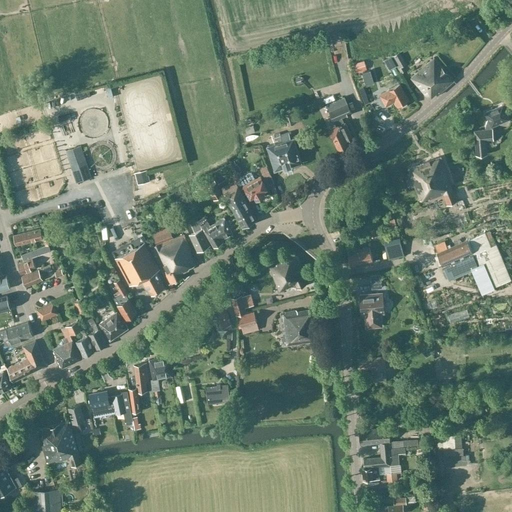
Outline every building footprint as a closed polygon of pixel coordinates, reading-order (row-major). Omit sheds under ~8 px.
[(434,57),(430,61),(412,77),(429,98),(435,93),(437,95),(454,80),(434,57)] [(363,73),(367,85),(374,83),(370,71),(363,73)] [(379,79),(383,87),(396,80),(391,72),(379,79)] [(323,94),(321,87),(310,89),(313,99),(336,93),(333,83),(323,85),(325,93),(323,94)] [(395,100),(398,106),(409,100),(400,84),(381,95),(386,105),(395,100)] [(348,104),(345,105),(343,99),(329,105),(331,111),(330,111),(334,121),(337,126),(330,129),(334,137),(339,146),(340,147),(346,144),(347,142),(353,139),(345,122),(344,123),(342,117),(352,113),(348,104)] [(320,104),(314,105),(317,114),(323,112),(320,104)] [(488,154),(487,141),(494,140),(493,129),(492,127),(510,119),(503,104),(485,112),(488,119),(486,124),(485,130),(475,130),(477,155),(488,154)] [(286,119),(288,126),(295,123),(293,117),(286,119)] [(254,125),(245,127),(247,135),(256,133),(254,125)] [(276,140),(278,139),(279,142),(268,145),(275,170),(285,167),(285,168),(292,166),(292,165),(301,162),(294,137),(291,138),(289,132),(281,135),(280,133),(274,134),(275,137),(276,140)] [(67,152),(77,182),(92,178),(82,147),(67,152)] [(447,205),(451,203),(457,201),(453,190),(441,156),(409,168),(420,200),(429,197),(430,199),(443,194),(447,205)] [(265,177),(264,177),(266,179),(271,176),(267,166),(261,170),(265,177)] [(146,170),(135,173),(138,184),(149,182),(146,170)] [(240,177),(236,171),(231,174),(238,186),(243,183),(240,177)] [(256,179),(252,171),(240,177),(243,183),(251,197),(255,195),(257,199),(265,194),(263,191),(267,189),(261,176),(256,179)] [(207,187),(214,200),(223,195),(216,182),(207,187)] [(257,219),(238,186),(224,193),(243,227),(257,219)] [(174,199),(177,207),(182,205),(178,197),(174,199)] [(511,212),(500,216),(502,225),(510,222),(511,227),(511,226),(511,212)] [(214,245),(223,240),(222,239),(233,232),(224,217),(211,225),(205,216),(199,220),(202,225),(204,229),(205,228),(214,245)] [(210,244),(199,221),(191,224),(195,232),(190,234),(193,240),(197,251),(210,244)] [(185,235),(160,244),(160,243),(174,237),(169,225),(152,232),(158,244),(151,247),(165,275),(170,283),(172,282),(183,276),(181,273),(189,269),(189,268),(196,264),(190,251),(191,250),(185,235)] [(14,235),(16,245),(43,239),(41,229),(14,235)] [(511,278),(497,244),(491,247),(485,232),(438,253),(449,278),(479,265),(489,290),(511,279),(511,278)] [(156,271),(160,269),(145,242),(147,241),(142,233),(137,236),(141,244),(116,258),(130,285),(141,279),(144,284),(146,283),(152,295),(165,288),(156,271)] [(400,237),(384,240),(389,259),(405,256),(400,237)] [(37,269),(33,258),(39,256),(52,251),(49,245),(36,250),(37,251),(22,255),(24,261),(18,263),(22,274),(37,269)] [(370,247),(348,251),(351,265),(360,264),(361,265),(365,264),(366,262),(375,260),(374,255),(372,255),(370,247)] [(0,290),(6,289),(10,288),(7,274),(3,275),(0,265),(3,265),(0,255),(0,290)] [(309,283),(296,259),(288,262),(284,256),(270,263),(273,270),(271,270),(279,292),(296,284),(297,288),(309,283)] [(44,268),(22,276),(26,286),(43,280),(41,274),(46,273),(44,268)] [(381,273),(370,274),(371,288),(382,287),(381,273)] [(137,312),(126,294),(128,293),(120,279),(115,282),(120,291),(114,294),(120,304),(118,305),(126,319),(137,312)] [(384,313),(382,293),(360,295),(362,315),(365,315),(366,325),(368,325),(372,328),(376,327),(379,324),(381,323),(380,313),(384,313)] [(0,311),(11,308),(7,295),(0,296),(0,311)] [(231,324),(223,295),(210,300),(216,318),(214,319),(217,328),(231,324)] [(237,315),(246,312),(242,295),(232,297),(237,315)] [(87,310),(82,299),(75,302),(80,313),(87,310)] [(59,314),(54,302),(37,310),(39,316),(40,316),(43,321),(59,314)] [(281,314),(285,345),(317,340),(314,316),(311,317),(309,309),(298,311),(296,310),(286,312),(286,313),(281,314)] [(128,327),(117,311),(100,323),(111,339),(128,327)] [(254,312),(239,316),(242,329),(258,325),(254,312)] [(89,319),(92,325),(95,331),(89,334),(96,348),(106,343),(99,329),(93,317),(89,319)] [(63,338),(66,343),(54,349),(62,366),(63,367),(82,358),(70,334),(84,328),(82,322),(81,322),(80,320),(78,321),(78,320),(62,328),(66,337),(63,338)] [(12,345),(21,342),(21,340),(34,335),(28,321),(0,330),(0,337),(0,338),(5,337),(7,344),(12,343),(12,345)] [(95,350),(88,335),(76,341),(84,356),(88,354),(89,355),(93,353),(93,352),(93,351),(95,350)] [(13,381),(46,365),(36,340),(23,345),(28,357),(7,368),(13,381)] [(154,390),(158,390),(160,389),(158,378),(173,375),(169,355),(150,359),(154,379),(152,380),(153,390),(154,390)] [(387,381),(385,357),(358,359),(359,369),(372,368),(373,374),(375,374),(375,381),(387,381)] [(134,365),(137,387),(129,388),(132,412),(140,411),(138,392),(152,390),(151,382),(149,382),(146,363),(134,365)] [(0,392),(12,387),(4,371),(0,372),(0,392)] [(206,386),(207,403),(229,400),(228,384),(220,385),(220,384),(217,384),(217,385),(206,386)] [(116,413),(123,412),(125,422),(133,420),(128,393),(123,394),(122,394),(113,395),(113,396),(109,397),(107,390),(90,394),(92,407),(93,407),(95,415),(116,411),(116,413)] [(72,423),(75,433),(78,443),(77,443),(79,450),(84,449),(82,442),(79,432),(82,431),(79,422),(85,420),(80,404),(69,407),(73,423),(72,423)] [(135,429),(141,428),(141,423),(139,423),(138,416),(133,417),(135,429)] [(82,463),(70,420),(38,429),(47,462),(56,459),(56,461),(69,457),(72,466),(82,463)] [(380,442),(381,449),(405,447),(405,446),(418,445),(418,439),(391,441),(390,427),(363,429),(359,429),(361,444),(380,442)] [(442,436),(442,437),(438,437),(438,449),(443,449),(443,450),(444,450),(444,456),(443,456),(444,466),(466,465),(466,455),(462,455),(461,435),(442,436)] [(405,452),(405,447),(381,449),(382,457),(364,458),(364,467),(379,466),(394,465),(399,464),(398,453),(405,452)] [(0,493),(15,485),(16,487),(22,484),(18,477),(12,480),(4,465),(0,466),(0,493)] [(380,479),(379,466),(364,467),(363,467),(363,468),(364,480),(380,479)] [(396,472),(392,473),(386,473),(387,481),(388,481),(394,481),(397,480),(396,472)] [(365,495),(372,495),(372,497),(377,496),(377,494),(380,494),(379,487),(388,486),(388,482),(379,483),(364,484),(365,495)] [(29,504),(31,504),(32,511),(60,511),(60,505),(61,505),(60,489),(28,491),(29,504)] [(404,511),(404,504),(407,504),(407,503),(415,503),(415,496),(406,497),(394,498),(395,505),(367,508),(367,511),(404,511)]
